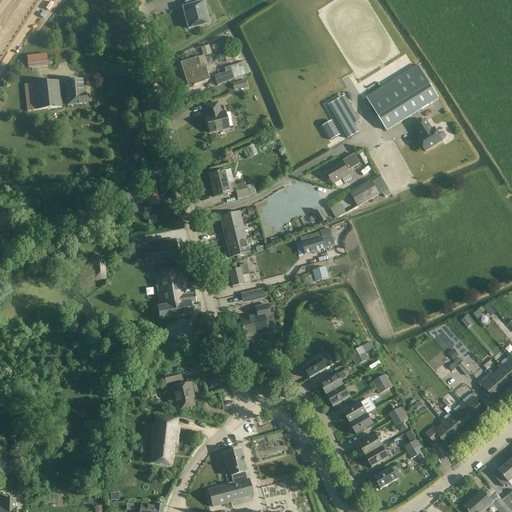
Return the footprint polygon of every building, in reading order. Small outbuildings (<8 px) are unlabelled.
[(184,0),(185,2),(187,2),(188,7),(182,8),(188,29),(208,24),(203,2),(200,3),(198,0),(184,0)] [(200,48),(203,56),(211,53),(209,46),(200,48)] [(48,53),(27,56),(29,65),(49,62),(48,53)] [(200,67),(198,58),(180,63),(188,87),(204,82),(204,81),(209,80),(205,66),(200,67)] [(214,76),(217,86),(248,74),(245,62),(224,68),(225,73),(214,76)] [(418,66),(367,97),(387,131),(439,99),(418,66)] [(234,91),(247,87),(245,80),(232,84),(234,91)] [(58,81),(24,85),(27,112),(61,108),(58,81)] [(67,100),(61,101),(61,105),(67,105),(67,106),(86,104),(85,94),(83,94),(82,81),(65,83),(67,100)] [(345,96),(328,106),(348,139),(359,132),(354,125),(360,121),(345,96)] [(209,133),(229,129),(225,113),(220,114),(217,103),(205,106),(207,117),(205,117),(209,133)] [(426,153),(443,142),(435,128),(432,129),(426,120),(415,127),(420,136),(417,138),(426,153)] [(340,135),(332,121),(322,126),(331,141),(340,135)] [(245,148),(250,158),(257,154),(253,145),(245,148)] [(355,155),(326,171),(334,184),(343,179),(345,183),(351,179),(349,175),(350,175),(347,171),(360,164),(355,155)] [(209,175),(214,197),(230,193),(235,192),(237,200),(255,195),(253,184),(245,186),(244,183),(234,185),(234,183),(233,183),(231,172),(227,173),(227,171),(224,171),(209,175)] [(371,180),(350,193),(358,207),(380,195),(380,196),(383,194),(385,198),(392,194),(380,175),(371,180)] [(155,186),(140,190),(122,194),(124,201),(123,201),(127,217),(138,214),(136,205),(140,204),(140,206),(144,205),(144,207),(160,203),(155,186)] [(343,203),(332,206),(335,215),(346,212),(343,203)] [(316,214),(321,223),(326,220),(321,211),(316,214)] [(219,217),(223,231),(242,226),(239,213),(219,217)] [(242,226),(223,231),(226,244),(246,239),(242,226)] [(308,235),(300,237),(305,255),(326,248),(324,241),(321,232),(308,236),(308,235)] [(141,236),(127,238),(128,247),(143,245),(141,236)] [(333,238),(324,241),(326,248),(335,245),(333,238)] [(246,239),(226,244),(229,258),(249,253),(246,239)] [(176,241),(143,245),(145,265),(178,261),(176,241)] [(90,282),(105,281),(104,255),(88,256),(90,282)] [(329,279),(326,267),(313,271),(316,282),(329,279)] [(228,271),(232,287),(244,285),(251,283),(249,274),(241,275),(240,269),(228,271)] [(156,277),(160,306),(157,307),(159,320),(191,315),(190,304),(196,303),(194,289),(187,290),(185,273),(157,277),(156,277)] [(265,298),(263,289),(251,292),(253,301),(265,298)] [(257,315),(239,319),(243,339),(267,333),(266,329),(274,327),(272,315),(270,316),(267,305),(255,308),(257,315)] [(489,343),(483,348),(490,355),(495,350),(489,343)] [(362,347),(349,354),(353,360),(366,353),(362,347)] [(366,353),(353,360),(357,366),(369,359),(366,353)] [(321,358),(304,368),(310,379),(327,369),(333,365),(330,360),(324,364),(321,358)] [(499,365),(497,366),(499,369),(501,368),(511,380),(511,360),(511,359),(509,361),(503,366),(501,363),(499,365)] [(472,372),(465,364),(463,362),(458,366),(466,376),(472,372)] [(489,373),(487,375),(490,377),(491,376),(506,393),(511,387),(511,380),(501,368),(499,369),(493,374),(491,371),(489,373)] [(171,384),(172,388),(171,388),(176,411),(194,407),(192,398),(194,398),(190,383),(182,385),(181,381),(182,381),(179,371),(163,375),(166,386),(171,384)] [(320,385),(327,396),(344,386),(341,381),(347,377),(344,372),(320,385)] [(373,382),(376,388),(389,381),(385,375),(373,382)] [(208,378),(210,388),(219,386),(216,376),(208,378)] [(481,380),(478,383),(482,388),(483,387),(496,401),(506,393),(491,376),(490,377),(484,382),(481,380)] [(389,381),(376,388),(380,395),(392,387),(389,381)] [(344,386),(327,396),(333,407),(350,397),(344,386)] [(461,403),(459,404),(462,407),(463,406),(477,422),(487,414),(475,400),(473,397),(465,404),(463,401),(461,403)] [(361,403),(344,413),(350,424),(367,414),(374,410),(368,400),(361,403)] [(451,411),(449,413),(452,415),(453,414),(468,431),(475,425),(477,422),(463,406),(462,407),(456,412),(453,409),(451,411)] [(388,415),(392,421),(404,414),(400,407),(388,415)] [(448,414),(440,421),(442,424),(444,423),(458,439),(463,434),(468,431),(453,414),(452,415),(449,413),(448,414)] [(367,414),(350,424),(356,435),(373,425),(367,414)] [(404,414),(392,421),(396,427),(408,420),(404,414)] [(151,425),(149,441),(152,441),(150,463),(172,466),(174,446),(177,446),(179,428),(177,428),(178,419),(155,416),(154,424),(153,425),(151,425)] [(444,423),(442,424),(436,429),(434,426),(426,433),(434,444),(440,438),(448,448),(458,439),(444,423)] [(359,446),(365,457),(383,447),(377,436),(359,446)] [(411,444),(404,447),(408,453),(420,446),(416,440),(411,444)] [(420,446),(408,453),(411,460),(424,453),(420,446)] [(383,447),(365,457),(372,468),(389,458),(383,447)] [(231,476),(232,483),(233,484),(247,480),(245,472),(246,472),(240,450),(223,455),(229,476),(231,476)] [(499,472),(494,476),(504,487),(506,485),(508,487),(510,485),(511,486),(511,485),(511,467),(509,463),(503,468),(499,472)] [(398,480),(392,469),(375,479),(381,490),(398,480)] [(233,484),(232,483),(226,484),(227,486),(208,490),(212,507),(232,502),(232,499),(252,494),(248,480),(247,480),(233,484)] [(493,504),(483,492),(482,491),(473,499),(474,500),(464,508),(467,511),(484,511),(492,505),(493,504)] [(511,492),(503,500),(511,510),(511,492)] [(3,503),(2,511),(15,511),(15,509),(16,509),(16,507),(15,507),(15,500),(3,499),(2,503),(3,503)] [(511,511),(501,499),(494,505),(499,511),(511,511)]
